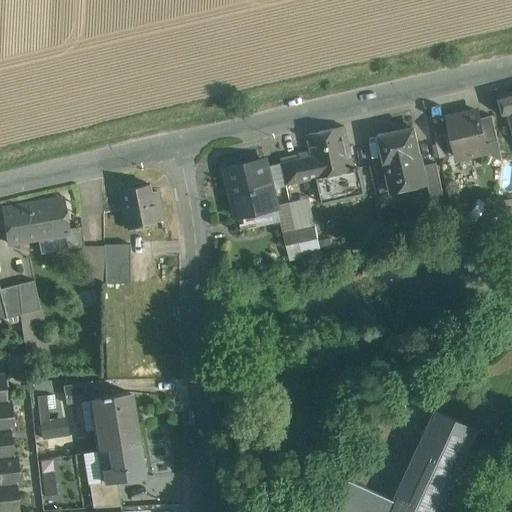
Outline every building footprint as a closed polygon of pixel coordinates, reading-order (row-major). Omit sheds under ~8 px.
[(511,90),(498,95),(504,115),(508,114),(511,128),(511,90)] [(479,110),(448,117),(457,156),(488,149),(486,142),(480,117),(479,110)] [(492,114),(480,117),(486,142),(498,140),(492,114)] [(344,125),(308,133),(313,155),(282,163),(286,184),(330,174),(335,198),(363,191),(357,167),(354,167),(344,125)] [(414,126),(379,134),(385,161),(384,161),(391,191),(428,183),(423,164),(421,153),(420,153),(414,126)] [(265,160),(226,169),(237,214),(276,205),(272,187),(267,165),(265,160)] [(281,162),(267,165),(272,187),(286,184),(282,163),(281,162)] [(436,162),(423,164),(428,183),(431,199),(443,196),(436,162)] [(151,184),(120,190),(124,210),(129,208),(133,226),(163,219),(158,191),(152,192),(151,184)] [(61,198),(2,208),(8,243),(67,233),(61,198)] [(290,202),(296,228),(314,224),(309,198),(290,202)] [(290,202),(276,205),(283,231),(295,228),(296,228),(290,202)] [(296,228),(295,228),(298,242),(318,238),(314,224),(296,228)] [(298,242),(295,228),(283,231),(286,245),(298,242)] [(130,244),(105,244),(105,246),(105,283),(131,283),(130,244)] [(105,246),(82,246),(82,284),(105,283),(105,246)] [(34,281),(18,284),(21,315),(40,310),(34,281)] [(40,310),(21,315),(27,359),(46,356),(40,310)] [(92,381),(63,386),(66,404),(93,399),(93,397),(94,397),(92,381)] [(94,397),(93,397),(93,399),(101,449),(137,443),(129,392),(94,397)] [(48,396),(37,398),(43,442),(68,438),(66,418),(51,420),(48,396)] [(7,400),(0,400),(0,428),(10,427),(10,428),(14,428),(10,399),(6,399),(7,400)] [(437,410),(396,500),(351,480),(335,511),(438,511),(477,429),(437,410)] [(10,427),(0,428),(0,455),(13,455),(12,454),(10,428),(10,427)] [(13,455),(0,455),(0,483),(15,482),(16,483),(20,482),(16,453),(12,454),(13,455)] [(15,482),(0,483),(0,511),(2,511),(19,510),(16,483),(15,482)]
